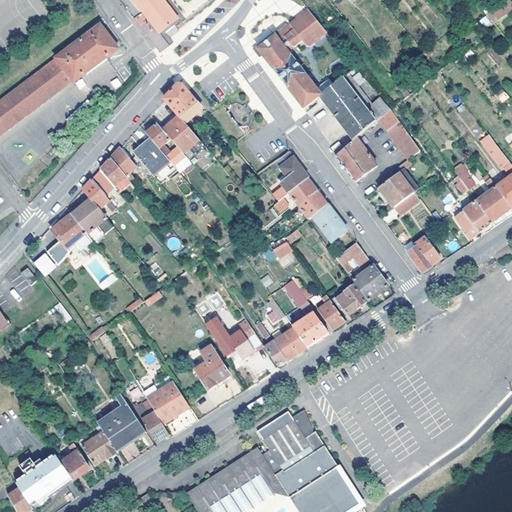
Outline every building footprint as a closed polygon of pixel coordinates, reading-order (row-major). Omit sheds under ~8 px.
[(160,53),(170,46),(160,33),(178,19),(163,0),(134,0),(143,12),(133,19),(160,53)] [(491,10),(486,14),(490,18),(495,15),(491,10)] [(322,25),(310,11),(280,33),(258,49),(303,110),(320,98),(322,96),(282,44),(290,37),(291,39),(299,32),(303,38),(305,37),(322,25)] [(490,18),(494,24),(499,20),(495,15),(490,18)] [(0,102),(0,136),(73,81),(75,83),(120,48),(101,24),(57,58),(57,59),(0,102)] [(323,102),(353,141),(370,126),(380,118),(392,109),(381,97),(373,103),(351,74),(322,96),(320,98),(323,102)] [(111,81),(114,89),(121,85),(117,78),(111,81)] [(186,122),(202,109),(183,86),(177,85),(165,99),(178,114),(186,122)] [(502,102),(509,97),(503,89),(496,95),(502,102)] [(380,118),(408,159),(421,151),(392,109),(380,118)] [(182,152),(199,139),(186,122),(178,114),(161,128),(171,140),(178,148),(182,152)] [(161,128),(158,124),(146,134),(152,140),(159,149),(171,140),(161,128)] [(497,188),(511,208),(511,165),(511,164),(491,137),(484,143),(503,170),(505,169),(511,177),(497,188)] [(152,174),(169,160),(167,157),(159,149),(152,140),(135,155),(152,174)] [(338,156),(336,158),(343,167),(355,183),(378,166),(357,140),(338,156)] [(137,167),(120,148),(117,152),(111,158),(128,177),(139,191),(141,189),(139,187),(144,183),(140,178),(138,179),(132,172),(137,167)] [(182,152),(178,148),(167,157),(169,160),(174,166),(185,156),(182,152)] [(290,194),(308,180),(309,179),(300,166),(289,152),(273,163),(278,169),(280,169),(287,178),(281,183),(283,187),(272,195),(278,203),(290,194)] [(128,177),(111,158),(106,164),(101,170),(115,187),(128,177)] [(415,193),(416,192),(418,190),(403,170),(412,163),(408,159),(396,168),(399,173),(379,188),(388,200),(394,208),(415,193)] [(110,201),(106,195),(115,187),(101,170),(91,181),(83,189),(91,199),(93,200),(100,209),(110,201)] [(468,175),(461,179),(469,191),(476,186),(468,175)] [(461,179),(459,177),(456,178),(459,182),(457,185),(464,194),(469,191),(461,179)] [(492,191),(477,202),(492,224),(503,217),(511,210),(511,208),(497,188),(497,187),(488,177),(483,180),(492,191)] [(308,180),(290,194),(298,207),(317,192),(313,186),(308,180)] [(379,188),(376,190),(385,203),(388,200),(379,188)] [(313,217),(327,205),(321,197),(317,192),(298,207),(308,220),(313,217)] [(415,193),(394,208),(401,216),(421,201),(415,193)] [(93,200),(91,199),(72,214),(87,234),(88,234),(98,226),(105,234),(113,226),(107,218),(100,209),(93,200)] [(107,215),(116,210),(112,202),(103,207),(107,215)] [(477,202),(463,211),(479,233),(486,228),(492,224),(477,202)] [(327,205),(313,217),(331,242),(346,230),(338,220),(327,205)] [(394,209),(381,218),(385,224),(397,215),(394,209)] [(479,233),(463,211),(457,216),(460,219),(458,221),(464,228),(462,230),(470,240),(479,233)] [(68,249),(87,234),(72,214),(52,231),(61,241),(47,252),(58,265),(70,252),(68,249)] [(285,238),(289,244),(301,235),(296,229),(285,238)] [(425,239),(416,245),(417,247),(432,266),(441,260),(425,239)] [(286,242),(273,250),(277,255),(289,248),(286,242)] [(370,261),(356,244),(347,251),(352,259),(360,269),(370,261)] [(417,247),(408,253),(422,273),(432,266),(417,247)] [(347,251),(336,259),(342,267),(352,259),(347,251)] [(45,252),(33,262),(45,277),(57,267),(45,252)] [(370,269),(353,282),(368,302),(388,287),(377,271),(372,265),(369,267),(370,269)] [(30,270),(23,274),(32,287),(39,282),(30,270)] [(265,288),(273,283),(268,274),(260,279),(265,288)] [(313,309),(296,286),(288,292),(299,308),(303,305),(308,313),(313,309)] [(366,304),(353,287),(345,293),(345,294),(333,302),(340,311),(342,309),(348,316),(358,309),(366,304)] [(148,306),(162,297),(159,291),(144,300),(148,306)] [(339,327),(345,323),(325,295),(323,296),(324,298),(322,300),(326,305),(318,311),(333,331),(339,327)] [(226,311),(218,298),(209,304),(215,311),(219,308),(223,313),(226,311)] [(205,301),(194,308),(200,318),(204,315),(211,310),(205,301)] [(62,304),(58,307),(69,322),(73,319),(62,304)] [(0,330),(4,328),(10,324),(6,318),(0,309),(0,330)] [(278,323),(271,313),(265,317),(272,326),(278,323)] [(294,329),(307,347),(318,341),(329,333),(314,313),(293,328),(294,329)] [(204,315),(200,318),(222,350),(228,359),(238,353),(243,360),(263,346),(247,321),(234,330),(236,334),(230,339),(222,327),(227,324),(221,316),(216,319),(216,318),(210,322),(206,317),(204,317),(204,315)] [(15,324),(9,316),(6,318),(10,324),(4,328),(6,331),(15,324)] [(270,336),(261,323),(258,325),(259,327),(258,328),(266,339),(270,336)] [(102,328),(90,337),(92,341),(106,331),(102,328)] [(294,329),(274,342),(287,361),(298,353),(307,347),(294,329)] [(265,349),(278,367),(282,364),(287,361),(274,342),(265,349)] [(230,376),(219,360),(206,368),(204,365),(196,371),(208,391),(230,376)] [(174,383),(147,399),(148,400),(163,425),(190,408),(174,383)] [(137,387),(129,392),(134,400),(142,395),(137,387)] [(125,409),(101,424),(102,426),(106,432),(118,451),(147,431),(129,402),(125,396),(119,399),(125,409)] [(150,416),(142,420),(157,444),(163,440),(170,435),(163,425),(148,400),(142,403),(150,416)] [(135,403),(132,404),(138,414),(142,412),(138,405),(136,406),(135,403)] [(260,447),(188,493),(200,511),(249,511),(276,495),(289,498),(297,511),(354,511),(363,507),(321,441),(319,442),(317,434),(312,421),(308,424),(306,422),(298,426),(295,420),(264,439),(270,449),(263,453),(260,447)] [(147,431),(118,451),(120,453),(149,434),(147,431)] [(120,453),(118,451),(106,432),(85,446),(98,465),(109,458),(110,460),(120,453)] [(73,477),(75,480),(92,470),(85,460),(86,458),(77,444),(71,448),(75,454),(63,463),(73,477)] [(57,454),(17,482),(22,490),(33,506),(73,477),(63,463),(57,454)] [(33,506),(22,490),(11,497),(20,511),(30,511),(33,510),(35,509),(33,506)] [(151,494),(142,500),(148,509),(156,503),(151,494)]
